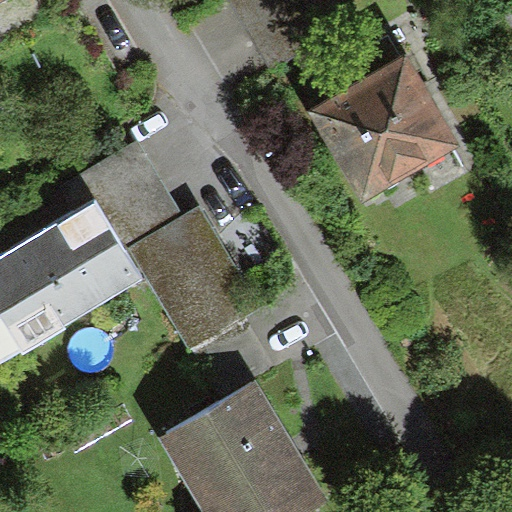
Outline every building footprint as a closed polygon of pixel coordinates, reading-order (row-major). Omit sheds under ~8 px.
[(0,0),(0,25),(45,0),(0,0)] [(335,0),(219,0),(214,3),(268,85),(354,29),(335,0)] [(453,164),(410,83),(320,130),(363,212),(453,164)] [(83,202),(0,245),(0,358),(129,290),(83,202)] [(290,511),(308,502),(248,394),(159,443),(197,511),(290,511)]
